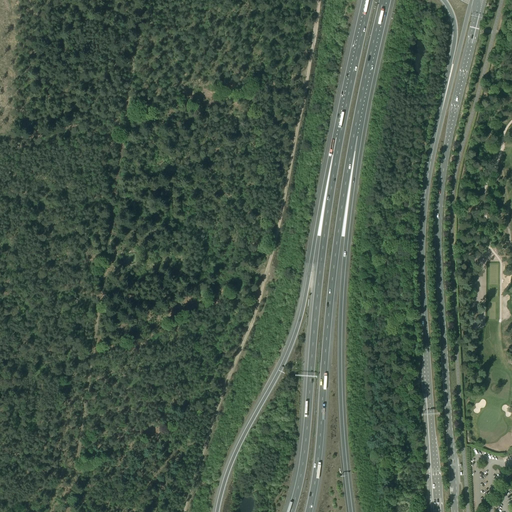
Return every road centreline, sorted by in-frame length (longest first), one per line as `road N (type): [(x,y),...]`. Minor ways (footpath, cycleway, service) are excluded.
road 1 (track): [(318,0),(267,273),(185,511)]
road 2 (primary): [(454,511),(440,185),(482,3)]
road 3 (primary): [(448,84),(421,247),(437,511)]
road 4 (motorway): [(339,138),(294,332),(234,451),(215,511)]
road 5 (motorway): [(308,511),(355,136)]
road 6 (motorway): [(339,138),(302,468),(290,511)]
road 7 (motorway): [(350,511),(339,327),(355,136)]
road 8 (motorway): [(369,0),(339,138)]
road 9 (motorway): [(355,136),(384,0)]
